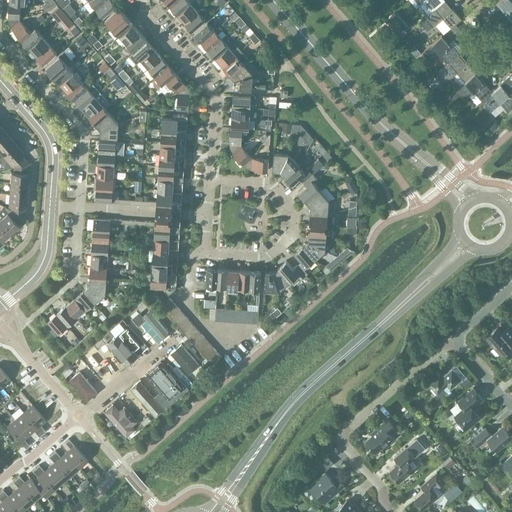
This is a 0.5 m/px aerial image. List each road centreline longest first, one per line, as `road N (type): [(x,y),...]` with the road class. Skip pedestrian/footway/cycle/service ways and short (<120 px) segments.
road 1 (residential): [(206,217),(205,255),(266,258),(293,235),(295,209),(272,183),(209,180)]
road 2 (residential): [(456,343),(343,429),(340,445),(395,511)]
road 3 (secondary): [(422,159),(373,116),(272,0)]
road 4 (secondary): [(263,443),(312,384),(413,295)]
road 5 (residential): [(143,0),(145,18),(215,98),(209,180)]
road 6 (residential): [(81,208),(86,136),(0,33)]
road 7 (residential): [(0,115),(35,156),(29,234),(0,260)]
road 8 (residential): [(206,217),(81,208)]
road 9 (residential): [(78,418),(0,322)]
road 10 (residential): [(78,418),(172,338)]
road 11 (tertiary): [(0,307),(43,265),(49,206)]
